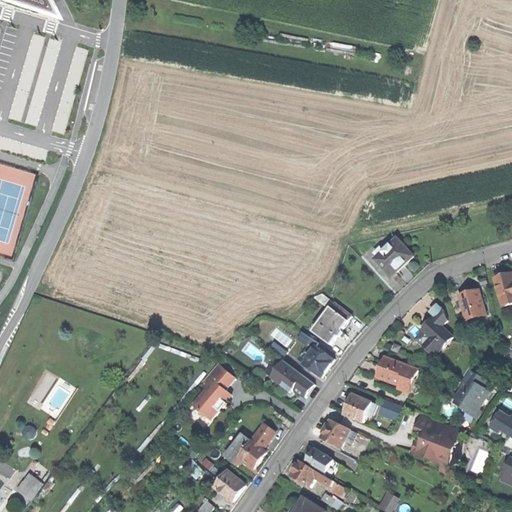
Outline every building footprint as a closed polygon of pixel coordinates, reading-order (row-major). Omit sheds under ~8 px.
[(33,29),(10,118),(40,125),(62,36),(33,29)] [(377,262),(393,279),(405,268),(415,258),(399,241),(386,254),(382,250),(376,256),(379,259),(377,262)] [(511,275),(506,277),(496,280),(503,305),(511,302),(511,306),(511,305),(511,275)] [(469,294),(460,297),(467,320),(486,315),(479,292),(469,294)] [(315,300),(330,311),(331,310),(335,304),(320,294),(315,300)] [(353,317),(335,304),(331,310),(349,323),(353,317)] [(438,321),(436,323),(441,328),(447,322),(442,311),(442,312),(436,306),(429,314),(438,321)] [(330,311),(315,334),(333,347),(339,339),(342,339),(344,337),(345,335),(344,332),(350,323),(349,323),(331,310),(330,311)] [(428,327),(423,331),(431,339),(425,345),(437,355),(442,349),(443,350),(453,339),(441,328),(436,323),(433,321),(428,327)] [(303,342),(316,351),(317,348),(320,345),(304,334),(299,340),(303,342)] [(270,351),(283,361),(288,354),(275,344),(270,351)] [(435,357),(437,355),(425,345),(423,347),(435,357)] [(305,366),(323,379),(330,370),(336,361),(317,348),(316,351),(313,355),(309,361),(305,366)] [(305,357),(309,361),(313,355),(308,352),(305,357)] [(295,393),(298,390),(309,398),(320,384),(288,359),(274,376),(295,393)] [(380,378),(402,386),(408,368),(388,361),(385,369),(383,368),(381,374),(380,378)] [(215,422),(236,398),(226,390),(236,378),(220,365),(206,382),(211,387),(195,406),(215,422)] [(418,372),(408,368),(402,386),(400,390),(410,394),(418,372)] [(466,414),(476,419),(482,410),(480,409),(483,403),(481,402),(488,391),(486,390),(488,386),(490,383),(468,369),(464,375),(472,380),(457,405),(468,411),(466,414)] [(346,414),(365,423),(368,417),(370,414),(374,416),(378,407),(354,396),(350,405),(346,414)] [(383,408),(380,416),(400,423),(405,409),(385,402),(383,408)] [(501,413),(491,431),(499,436),(504,428),(511,432),(509,436),(511,437),(506,445),(511,448),(511,418),(511,419),(501,413)] [(457,432),(422,419),(417,432),(426,436),(425,439),(423,443),(417,441),(412,453),(434,461),(441,459),(448,462),(454,452),(456,441),(457,432)] [(271,422),(267,427),(273,431),(276,427),(271,422)] [(323,439),(343,449),(351,432),(331,422),(327,432),(323,439)] [(265,425),(252,442),(263,450),(276,434),(273,431),(267,427),(265,425)] [(235,465),(240,458),(252,442),(244,436),(226,459),(235,465)] [(467,445),(456,441),(454,452),(448,462),(453,464),(459,466),(467,445)] [(245,461),(256,470),(262,463),(268,454),(263,450),(252,442),(240,458),(245,461)] [(312,458),(307,465),(321,473),(326,477),(335,462),(316,450),(312,458)] [(511,457),(510,456),(500,479),(511,484),(511,457)] [(239,469),(245,461),(240,458),(235,465),(239,469)] [(445,475),(453,464),(448,462),(441,459),(440,473),(445,475)] [(293,477),(311,488),(317,479),(321,473),(307,465),(302,462),(300,465),(298,469),(296,472),(293,477)] [(31,473),(19,490),(33,500),(45,483),(31,473)] [(229,498),(235,503),(241,495),(247,487),(229,473),(217,489),(224,494),(229,498)] [(326,477),(321,473),(317,479),(329,486),(332,480),(326,477)] [(358,496),(336,483),(333,488),(332,490),(354,504),(358,496)] [(391,490),(381,506),(390,511),(394,511),(404,498),(391,490)] [(321,501),(330,507),(333,501),(325,496),(321,501)] [(322,511),(305,500),(299,509),(296,511),(322,511)] [(201,511),(213,511),(216,509),(209,503),(201,511)]
